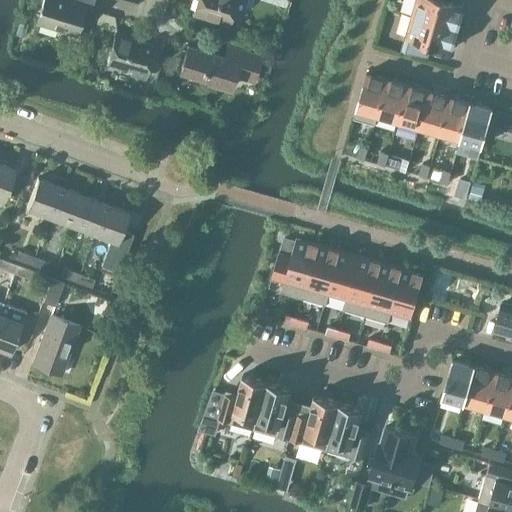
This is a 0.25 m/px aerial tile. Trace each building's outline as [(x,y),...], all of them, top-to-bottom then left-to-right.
[(91,10),(94,0),(43,0),(37,23),(76,35),(84,7),(91,10)] [(228,25),(235,0),(197,0),(193,14),(228,25)] [(416,0),(412,15),(459,29),(463,17),(460,16),(463,6),(443,1),(443,0),(416,0)] [(456,41),(459,29),(412,15),(403,49),(427,56),(431,44),(451,50),(453,40),(456,41)] [(144,78),(154,46),(133,40),(134,37),(116,32),(107,62),(133,70),(131,75),(144,78)] [(233,59),(188,45),(180,71),(231,86),(236,69),(255,75),(261,55),(236,48),(233,59)] [(376,115),(387,78),(366,73),(356,109),(376,115)] [(397,120),(407,84),(387,78),(376,115),(397,120)] [(418,125),(428,89),(407,84),(397,120),(418,125)] [(135,86),(132,93),(142,96),(144,89),(135,86)] [(439,131),(449,95),(428,89),(418,125),(439,131)] [(460,136),(471,100),(449,95),(439,131),(460,136)] [(471,100),(460,136),(483,142),(494,106),(471,100)] [(511,114),(495,109),(490,126),(511,132),(511,114)] [(364,159),(367,148),(360,145),(356,157),(364,159)] [(385,165),(388,154),(380,152),(377,163),(385,165)] [(406,171),(409,160),(401,158),(398,169),(406,171)] [(15,205),(23,183),(12,179),(15,169),(0,163),(0,198),(4,200),(15,205)] [(426,177),(430,165),(422,163),(419,174),(426,177)] [(447,183),(450,172),(443,170),(440,181),(447,183)] [(50,217),(61,186),(38,178),(26,208),(50,217)] [(466,198),(469,186),(461,184),(458,195),(466,198)] [(72,226),(84,195),(61,186),(50,217),(72,226)] [(472,187),(469,198),(480,201),(483,190),(472,187)] [(95,234),(106,203),(84,195),(72,226),(95,234)] [(106,203),(95,234),(110,240),(101,265),(119,272),(133,234),(122,230),(129,212),(106,203)] [(303,297),(319,242),(297,236),(292,255),(279,252),(272,278),(284,281),(281,291),(303,297)] [(319,242),(303,297),(325,303),(328,294),(341,249),(319,242)] [(341,249),(328,294),(346,299),(359,254),(341,249)] [(32,265),(35,257),(18,251),(15,259),(32,265)] [(359,254),(346,299),(344,309),(365,315),(381,260),(359,254)] [(35,257),(32,265),(47,271),(50,262),(35,257)] [(0,267),(14,273),(17,265),(1,259),(0,262),(0,267)] [(381,260),(365,315),(387,321),(390,312),(403,267),(381,260)] [(17,265),(14,273),(29,279),(33,270),(17,265)] [(403,267),(390,312),(411,318),(424,273),(403,267)] [(77,282),(80,274),(63,268),(60,276),(77,282)] [(80,274),(77,282),(92,288),(95,279),(80,274)] [(54,305),(63,282),(50,278),(42,301),(54,305)] [(22,322),(8,317),(13,306),(3,302),(0,310),(0,348),(11,352),(15,339),(27,344),(35,321),(24,316),(22,322)] [(511,305),(503,303),(495,330),(511,334),(511,305)] [(296,325),(298,317),(286,314),(284,321),(296,325)] [(62,374),(80,326),(50,315),(32,363),(62,374)] [(298,317),(296,325),(307,328),(309,320),(298,317)] [(337,337),(339,329),(328,326),(326,334),(337,337)] [(339,329),(337,337),(348,340),(351,332),(339,329)] [(379,349),(381,342),(369,338),(367,346),(379,349)] [(381,342),(379,349),(390,352),(392,345),(381,342)] [(464,402),(474,366),(452,359),(442,395),(464,402)] [(485,408),(495,372),(474,366),(464,402),(485,408)] [(506,414),(511,392),(511,376),(495,372),(485,408),(506,414)] [(254,429),(267,381),(243,375),(237,398),(225,394),(218,419),(254,429)] [(289,439),(298,410),(286,406),(291,388),(267,381),(254,429),(289,439)] [(326,449),(329,439),(340,402),(315,395),(310,413),(298,410),(289,439),(326,449)] [(340,402),(329,439),(352,446),(350,456),(361,459),(368,435),(356,432),(363,409),(340,402)] [(412,451),(416,435),(386,426),(382,442),(380,442),(380,443),(381,444),(378,456),(376,455),(371,476),(411,487),(420,453),(412,451)] [(451,446),(453,438),(442,435),(439,443),(451,446)] [(453,438),(451,446),(462,449),(465,441),(453,438)] [(493,458),(495,450),(484,447),(481,455),(493,458)] [(495,450),(493,458),(504,461),(506,453),(495,450)] [(285,455),(283,465),(294,468),(297,459),(285,455)] [(480,499),(511,507),(511,482),(511,477),(511,469),(490,463),(480,499)] [(235,465),(232,475),(239,477),(242,467),(235,465)] [(364,508),(371,485),(357,481),(351,504),(364,508)] [(432,487),(428,502),(438,505),(442,490),(432,487)] [(511,511),(511,507),(480,499),(475,511),(511,511)]
